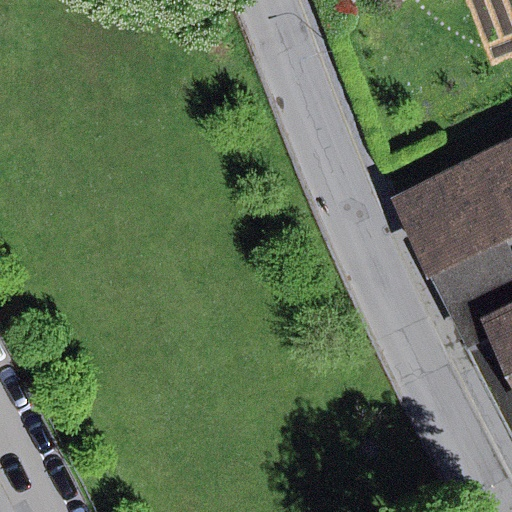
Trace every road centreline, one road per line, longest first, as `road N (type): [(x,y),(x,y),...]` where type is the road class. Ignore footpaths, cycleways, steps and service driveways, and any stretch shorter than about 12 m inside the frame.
road 1 (residential): [(358,215),(510,511)]
road 2 (residential): [(358,215),(276,0)]
